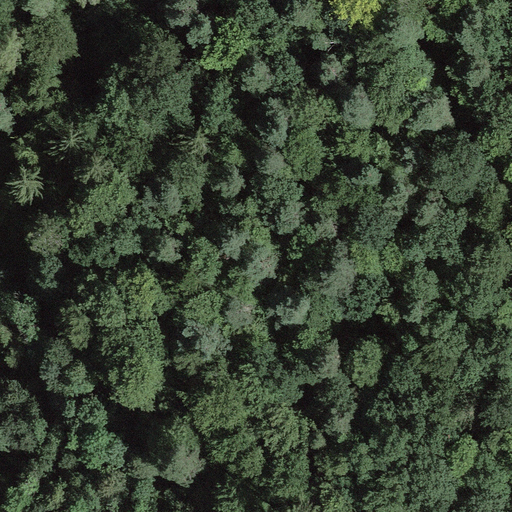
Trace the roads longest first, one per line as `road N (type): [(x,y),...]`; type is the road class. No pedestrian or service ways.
road 1 (track): [(0,227),(204,511)]
road 2 (track): [(439,0),(449,75),(511,166)]
